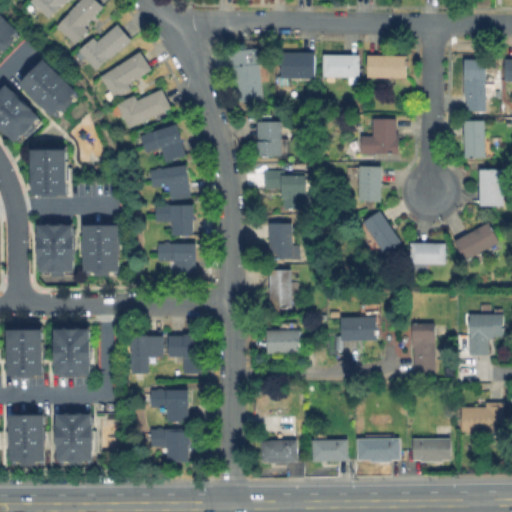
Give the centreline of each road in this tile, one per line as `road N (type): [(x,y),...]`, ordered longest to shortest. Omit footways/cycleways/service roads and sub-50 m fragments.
road 1 (residential): [(143,0),(191,67),(226,173),(232,505)]
road 2 (primary): [(18,507),(437,502)]
road 3 (residential): [(511,26),(241,24),(177,39)]
road 4 (residential): [(229,304),(0,305)]
road 5 (residential): [(427,188),(431,27)]
road 6 (residential): [(0,166),(18,221),(20,305)]
